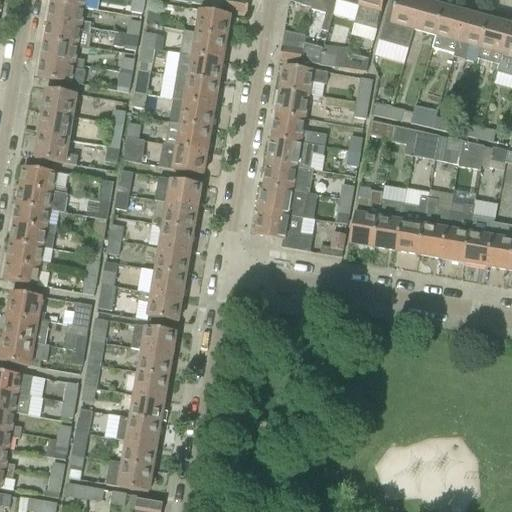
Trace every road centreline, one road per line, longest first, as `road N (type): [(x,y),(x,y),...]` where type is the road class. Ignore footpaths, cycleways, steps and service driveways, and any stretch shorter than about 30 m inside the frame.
road 1 (residential): [(511,320),(225,270)]
road 2 (residential): [(271,0),(225,270)]
road 3 (residential): [(187,511),(225,270)]
road 4 (residential): [(0,165),(27,0)]
